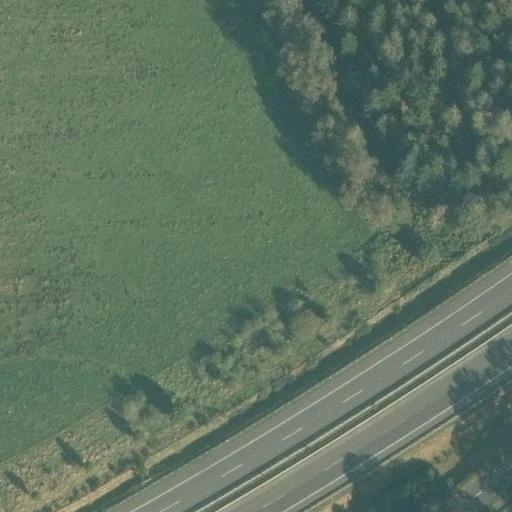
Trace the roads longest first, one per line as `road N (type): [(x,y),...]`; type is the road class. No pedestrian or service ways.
road 1 (motorway): [(511,295),(167,511)]
road 2 (motorway): [(262,511),(511,352)]
